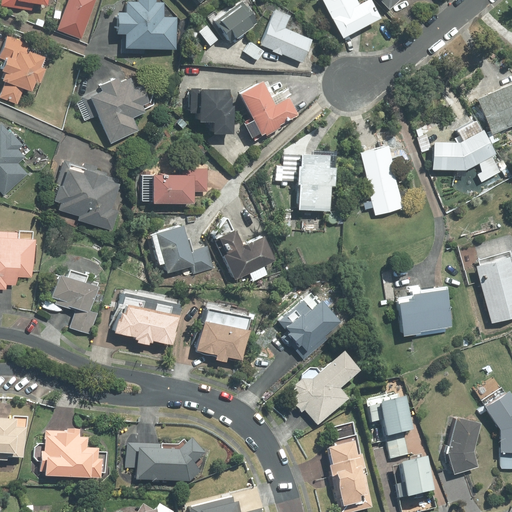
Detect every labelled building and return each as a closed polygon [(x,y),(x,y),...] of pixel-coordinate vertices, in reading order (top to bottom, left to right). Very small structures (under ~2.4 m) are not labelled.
[(2,0),(1,5),(32,10),(33,3),(48,5),(48,0),(2,0)] [(95,0),(68,0),(58,30),(81,39),(95,0)] [(122,34),(122,52),(145,53),(145,48),(176,49),(176,18),(164,18),(164,3),(156,3),(156,0),(137,0),(138,2),(127,1),(127,13),(119,13),(119,34),(122,34)] [(226,35),(231,41),(257,23),(240,0),(237,0),(217,14),(215,11),(207,16),(222,37),(226,35)] [(356,0),(324,0),(344,37),(381,18),(371,0),(370,0),(359,6),(356,0)] [(380,0),(390,10),(400,0),(380,0)] [(276,10),(262,44),(302,62),(312,40),(285,28),(291,16),(276,10)] [(207,26),(199,32),(210,46),(218,40),(207,26)] [(30,44),(8,35),(0,54),(0,58),(3,60),(0,67),(0,70),(4,72),(2,78),(4,79),(3,81),(6,82),(0,96),(0,97),(18,105),(24,89),(32,92),(36,81),(40,83),(46,69),(41,68),(45,57),(27,51),(30,44)] [(251,42),(245,52),(257,60),(263,51),(251,42)] [(103,89),(83,98),(84,100),(77,103),(85,121),(99,115),(111,143),(140,130),(134,118),(146,112),(143,105),(151,102),(143,85),(135,89),(131,79),(121,83),(119,79),(102,86),(103,89)] [(263,82),(241,94),(255,120),(246,125),(252,138),(261,134),(262,136),(266,134),(267,136),(282,128),(281,126),(300,116),(291,97),(288,98),(284,91),(275,95),(268,81),(264,83),(263,82)] [(511,85),(478,100),(493,134),(511,126),(511,85)] [(231,90),(202,90),(202,88),(191,88),(191,113),(200,113),(200,122),(214,122),(214,134),(234,134),(235,106),(232,106),(232,98),(231,98),(231,90)] [(457,143),(435,142),(434,169),(466,170),(480,163),(482,172),(478,174),(482,181),(500,171),(492,155),(495,154),(483,130),(481,131),(476,121),(459,130),(462,135),(455,138),(457,143)] [(0,189),(4,194),(27,174),(17,164),(25,157),(18,150),(22,145),(2,123),(0,125),(0,189)] [(426,135),(418,138),(422,151),(430,149),(429,144),(426,135)] [(388,146),(361,152),(373,201),(364,203),(365,210),(375,207),(376,215),(404,208),(388,146)] [(303,167),(300,166),(299,185),(301,185),(300,209),(330,211),(331,186),(336,186),(337,169),(336,168),(336,152),(312,151),(311,155),(303,155),(303,167)] [(283,180),(297,181),(298,165),(300,165),(301,155),(284,154),(283,180)] [(82,166),(64,160),(57,184),(61,185),(56,200),(63,202),(61,209),(81,216),(79,220),(111,230),(117,211),(112,210),(120,184),(118,183),(120,179),(106,175),(107,173),(97,170),(98,167),(83,162),(82,166)] [(154,201),(154,204),(195,204),(195,192),(208,192),(208,169),(188,169),(188,175),(143,175),(143,201),(154,201)] [(215,235),(235,280),(250,273),(253,280),(267,274),(263,266),(276,261),(265,237),(244,247),(236,230),(234,231),(229,220),(227,219),(226,220),(215,235)] [(184,225),(151,235),(160,266),(165,264),(168,273),(192,266),(195,274),(214,268),(207,246),(193,250),(190,238),(188,239),(184,225)] [(0,289),(7,290),(7,285),(16,285),(17,277),(32,278),(35,241),(32,241),(32,232),(20,231),(20,233),(0,231),(0,289)] [(480,266),(477,267),(493,322),(511,316),(511,257),(510,251),(478,260),(480,266)] [(58,299),(56,304),(75,310),(89,315),(91,311),(99,287),(97,287),(98,283),(87,279),(88,275),(70,269),(68,277),(61,274),(53,297),(58,299)] [(415,296),(398,299),(404,337),(415,335),(416,337),(447,333),(446,329),(454,328),(448,286),(421,290),(420,285),(409,287),(409,291),(414,290),(415,296)] [(173,346),(182,305),(178,304),(179,300),(165,297),(166,295),(138,289),(137,291),(127,289),(117,331),(138,336),(137,339),(139,339),(138,342),(150,345),(150,343),(153,343),(154,341),(173,346)] [(324,336),(340,322),(323,302),(321,304),(311,293),(279,321),(288,332),(281,338),(289,346),(290,344),(304,359),(326,339),(324,336)] [(251,317),(209,309),(198,350),(218,355),(217,360),(227,362),(228,357),(243,361),(250,331),(248,330),(251,317)] [(89,315),(75,310),(69,328),(90,335),(97,314),(91,311),(89,315)] [(305,409),(318,425),(350,398),(341,388),(362,370),(345,351),(320,372),(317,368),(310,367),(303,374),(302,378),(295,385),(294,395),(300,403),(296,406),(302,412),(305,409)] [(493,376),(474,388),(502,430),(501,451),(511,451),(511,394),(510,391),(506,394),(493,376)] [(395,392),(364,399),(370,423),(382,420),(386,435),(403,432),(412,430),(405,396),(396,398),(395,392)] [(0,460),(8,461),(8,457),(24,458),(27,417),(14,416),(14,419),(0,418),(0,460)] [(481,423),(457,417),(448,452),(455,474),(479,467),(474,451),(481,423)] [(329,465),(339,511),(355,511),(374,508),(362,454),(360,454),(353,422),(330,427),(335,446),(330,447),(333,464),(329,465)] [(42,461),(41,470),(47,470),(47,475),(101,478),(101,472),(105,473),(106,453),(98,452),(98,449),(87,448),(87,438),(79,438),(80,429),(67,429),(67,431),(46,430),(45,444),(39,444),(35,448),(34,457),(38,461),(42,461)] [(403,432),(386,435),(391,458),(408,454),(403,432)] [(137,468),(137,479),(190,480),(200,471),(196,466),(201,462),(198,458),(204,452),(192,439),(187,443),(184,439),(179,444),(127,442),(126,467),(137,468)] [(511,467),(511,451),(501,451),(501,467),(511,467)] [(403,483),(398,484),(400,497),(432,491),(425,457),(422,458),(421,454),(411,456),(412,460),(398,463),(403,483)] [(233,496),(190,507),(190,511),(260,511),(259,508),(242,511),(239,501),(235,502),(233,496)] [(173,511),(174,511),(160,502),(154,510),(143,504),(137,511),(173,511)]
